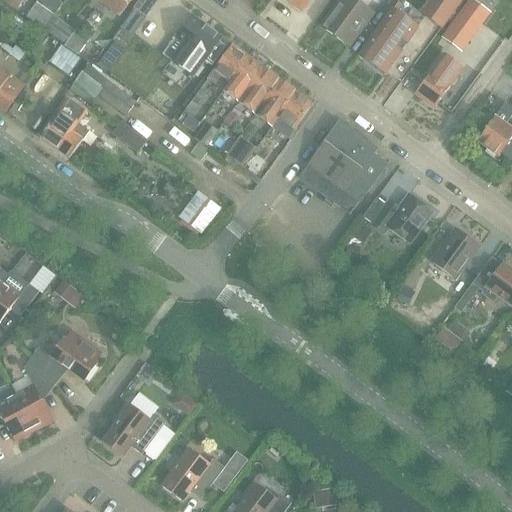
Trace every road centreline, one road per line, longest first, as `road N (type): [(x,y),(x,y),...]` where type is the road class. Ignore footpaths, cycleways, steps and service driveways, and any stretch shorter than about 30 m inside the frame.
road 1 (tertiary): [(511,505),(198,274)]
road 2 (tertiary): [(198,274),(0,141)]
road 3 (residential): [(198,274),(334,95)]
road 4 (residential): [(511,223),(334,95)]
road 5 (residential): [(334,95),(204,0)]
road 6 (residential): [(66,462),(140,355)]
